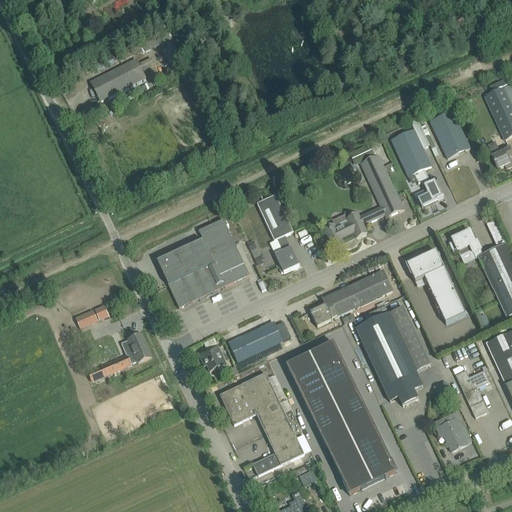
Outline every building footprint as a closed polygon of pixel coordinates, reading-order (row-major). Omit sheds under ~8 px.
[(80,1),(78,11),(87,13),(90,4),(80,1)] [(174,45),(162,51),(176,76),(187,70),(174,45)] [(151,58),(140,63),(144,71),(155,67),(151,58)] [(101,102),(145,79),(136,61),(92,84),(101,102)] [(505,142),(511,138),(511,108),(503,90),(485,98),(505,142)] [(448,161),(470,150),(453,113),(430,124),(448,161)] [(415,176),(424,172),(432,168),(414,131),(392,142),(409,179),(415,176)] [(511,163),(511,155),(510,150),(500,154),(498,151),(490,155),(497,171),(505,167),(507,170),(511,167),(511,164),(511,163)] [(381,208),(385,217),(386,220),(404,212),(379,157),(361,166),(381,208)] [(426,191),(415,196),(417,201),(418,200),(422,210),(423,209),(438,202),(437,201),(443,198),(435,182),(430,185),(424,172),(415,176),(419,185),(423,183),(425,187),(424,187),(426,191)] [(300,267),(291,249),(285,237),(293,234),(276,197),(257,205),(274,243),(277,241),(283,253),(275,256),(281,268),(279,269),(281,274),(283,273),(284,274),(300,267)] [(385,217),(381,208),(359,218),(358,215),(347,220),(349,223),(336,229),(334,226),(324,231),(333,251),(344,246),(343,243),(355,237),(357,240),(368,235),(363,227),(385,217)] [(210,255),(235,243),(225,222),(200,233),(204,242),(210,255)] [(475,244),(470,233),(452,241),(454,243),(449,245),(454,255),(458,253),(460,258),(472,252),(476,260),(478,259),(493,291),(506,320),(511,316),(511,257),(506,246),(507,245),(483,256),(477,243),(475,244)] [(215,266),(210,255),(204,242),(191,248),(202,272),(209,268),(215,266)] [(257,249),(253,242),(247,245),(251,252),(257,249)] [(214,281),(245,267),(235,243),(210,255),(215,266),(209,268),(214,281)] [(189,278),(195,275),(202,272),(191,248),(178,254),(189,278)] [(453,289),(437,253),(407,266),(416,285),(425,280),(446,326),(466,317),(453,290),(454,289),(453,289)] [(169,287),(182,281),(189,278),(178,254),(158,263),(169,287)] [(254,260),(258,267),(264,265),(260,257),(254,260)] [(219,292),(250,277),(245,267),(214,281),(219,292)] [(219,292),(214,281),(209,268),(202,272),(195,275),(206,298),(219,292)] [(317,328),(393,293),(383,273),(323,301),(323,300),(322,301),(325,308),(311,314),(317,328)] [(193,304),(206,298),(195,275),(189,278),(182,281),(193,304)] [(179,310),(193,304),(182,281),(169,287),(179,310)] [(431,367),(404,309),(357,331),(390,403),(399,399),(403,408),(418,401),(414,392),(423,388),(416,374),(431,367)] [(78,319),(76,320),(80,329),(81,331),(98,323),(93,312),(78,319)] [(352,316),(342,320),(345,326),(355,322),(352,316)] [(487,322),(478,326),(480,331),(490,327),(487,322)] [(285,326),(276,329),(274,324),(229,345),(238,364),(283,343),(282,342),(291,338),(285,326)] [(511,400),(511,333),(486,345),(511,400)] [(130,355),(133,362),(136,360),(138,364),(151,359),(142,336),(129,342),(134,353),(130,355)] [(334,344),(286,367),(349,497),(397,473),(334,344)] [(203,364),(205,363),(210,374),(224,367),(219,356),(222,355),(218,347),(199,355),(203,364)] [(128,357),(88,374),(92,383),(132,367),(128,357)] [(236,368),(228,371),(231,379),(231,378),(239,375),(236,368)] [(466,373),(456,377),(476,420),(477,419),(488,414),(477,390),(490,384),(485,373),(469,380),(466,373)] [(266,436),(290,425),(267,375),(243,387),(220,398),(234,427),(257,417),(266,436)] [(446,383),(434,388),(439,400),(451,395),(446,383)] [(455,422),(437,430),(441,439),(444,437),(452,454),(458,451),(459,451),(461,450),(467,447),(465,442),(470,439),(458,413),(452,416),(455,422)] [(281,467),(305,456),(290,425),(266,436),(275,456),(253,467),(258,478),(281,467)] [(317,483),(312,473),(300,479),(305,489),(317,483)] [(307,511),(299,494),(293,497),(296,502),(290,505),(292,508),(283,511),(307,511)]
